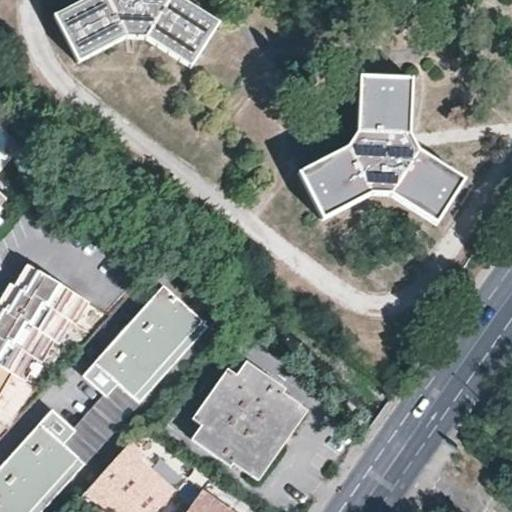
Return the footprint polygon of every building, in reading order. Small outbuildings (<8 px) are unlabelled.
[(85,0),(55,16),(78,62),(127,35),(150,37),(193,65),(221,21),(187,0),(85,0)] [(268,91),(256,63),(245,68),(256,96),(268,91)] [(408,132),(409,79),(357,77),(357,128),(344,149),(299,172),(324,218),(371,193),(390,194),(437,223),(464,180),(418,151),(408,132)] [(20,152),(13,144),(6,152),(13,159),(20,152)] [(88,301),(32,270),(20,289),(16,287),(3,308),(0,305),(0,395),(12,373),(25,381),(38,358),(43,361),(56,339),(60,341),(72,319),(76,321),(88,301)] [(82,375),(104,395),(125,413),(136,401),(138,403),(206,328),(161,288),(82,375)] [(299,407),(249,371),(242,381),(227,371),(192,420),(207,430),(199,440),(250,476),(299,407)] [(125,413),(104,395),(73,428),(94,447),(83,460),(85,461),(138,403),(136,401),(125,413)] [(94,447),(73,428),(51,409),(0,465),(0,511),(39,511),(85,461),(83,460),(94,447)] [(151,465),(126,444),(86,489),(110,511),(153,511),(168,495),(154,482),(156,480),(145,471),(151,465)] [(231,511),(200,490),(184,511),(231,511)]
